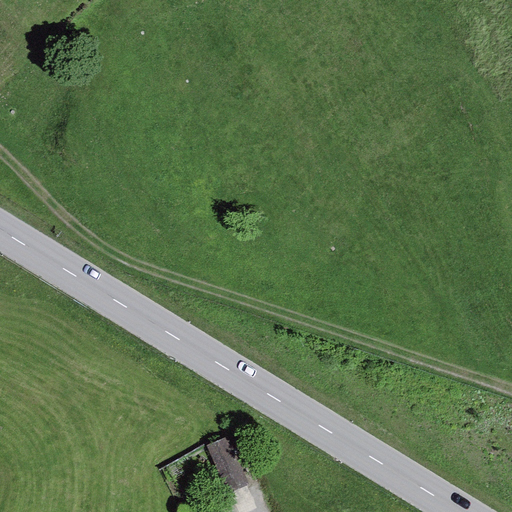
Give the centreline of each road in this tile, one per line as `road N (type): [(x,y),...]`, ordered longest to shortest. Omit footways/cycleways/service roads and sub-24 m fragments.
road 1 (track): [(511,388),(137,264),(82,232),(0,152)]
road 2 (primary): [(0,230),(466,511)]
